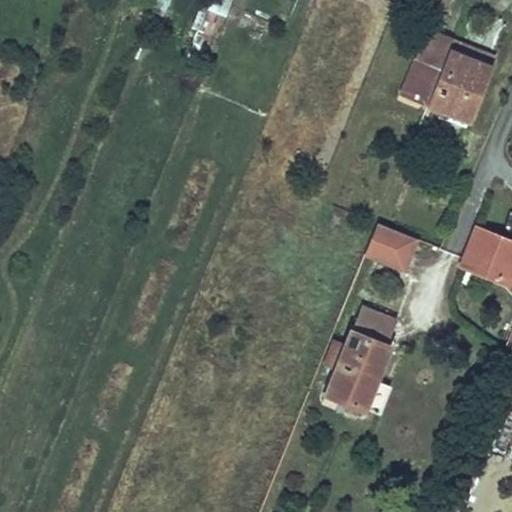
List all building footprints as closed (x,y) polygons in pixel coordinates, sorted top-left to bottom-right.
[(32,45),(50,52),(69,3),(62,0),(34,0),(26,21),(39,27),(32,45)] [(229,0),(206,0),(204,6),(225,14),(229,0)] [(191,43),(206,49),(212,34),(197,28),(191,43)] [(422,61),(407,98),(445,114),(444,119),(468,129),(493,66),(488,64),(455,51),(449,49),(452,40),(427,29),(416,58),(422,61)] [(459,43),(455,51),(488,64),(491,56),(459,43)] [(416,58),(401,96),(407,98),(422,61),(416,58)] [(366,254),(405,270),(417,239),(379,223),(366,254)] [(511,243),(478,230),(463,267),(509,286),(510,285),(511,285),(511,243)] [(346,347),(336,373),(327,394),(364,409),(375,381),(378,381),(390,348),(386,346),(396,323),(364,310),(354,334),(352,333),(346,347)] [(323,367),(336,373),(346,347),(334,342),(323,367)]
